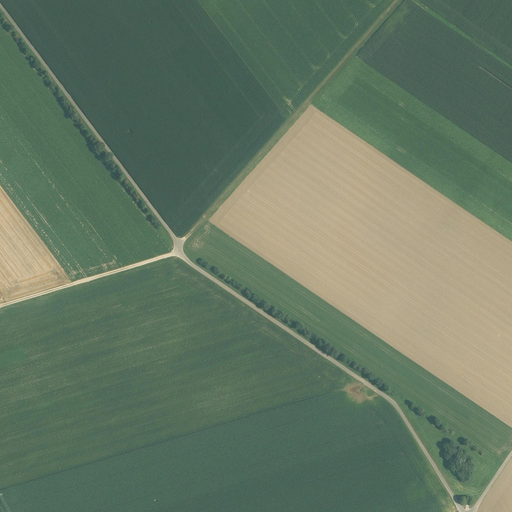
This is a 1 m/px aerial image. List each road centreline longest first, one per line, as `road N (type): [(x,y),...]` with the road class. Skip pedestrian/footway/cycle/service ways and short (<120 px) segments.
road 1 (track): [(0,6),(187,262),(395,404),(463,511)]
road 2 (track): [(402,0),(174,258),(0,310)]
road 3 (track): [(511,66),(411,0)]
